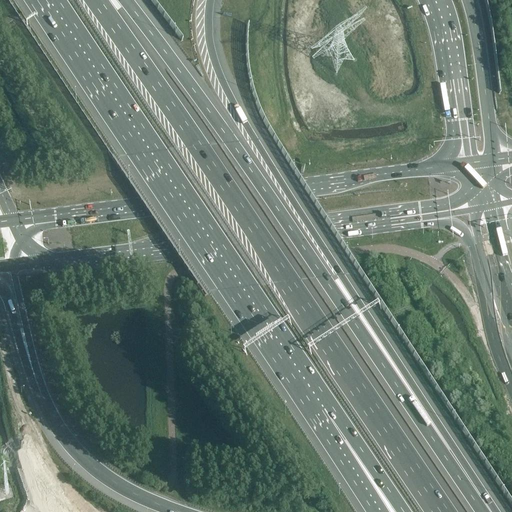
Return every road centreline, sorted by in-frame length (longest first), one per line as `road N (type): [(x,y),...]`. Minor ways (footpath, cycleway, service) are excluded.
road 1 (motorway): [(482,511),(125,0)]
road 2 (motorway): [(444,511),(96,0)]
road 3 (motorway): [(485,511),(454,448),(224,85),(207,25),(209,0)]
road 4 (motorway): [(49,0),(324,409)]
road 5 (primary): [(468,163),(55,215)]
road 6 (primary): [(53,259),(428,213)]
road 7 (motorway): [(41,396),(85,461),(179,511)]
road 8 (motorway): [(439,0),(468,163)]
road 9 (motorway): [(493,160),(468,0)]
road 10 (primary): [(428,213),(463,232),(502,326)]
road 11 (motorway): [(12,265),(41,396)]
road 12 (motorway): [(324,409),(400,511)]
road 13 (secondary): [(473,209),(502,326)]
road 14 (motorway): [(0,284),(41,396)]
